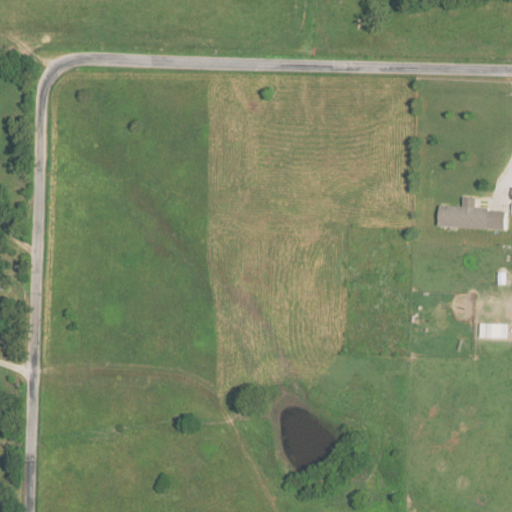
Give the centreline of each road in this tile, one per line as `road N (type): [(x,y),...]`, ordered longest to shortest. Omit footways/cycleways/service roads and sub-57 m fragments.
road 1 (residential): [(59,65),(511,76)]
road 2 (residential): [(26,511),(43,103),(59,65)]
